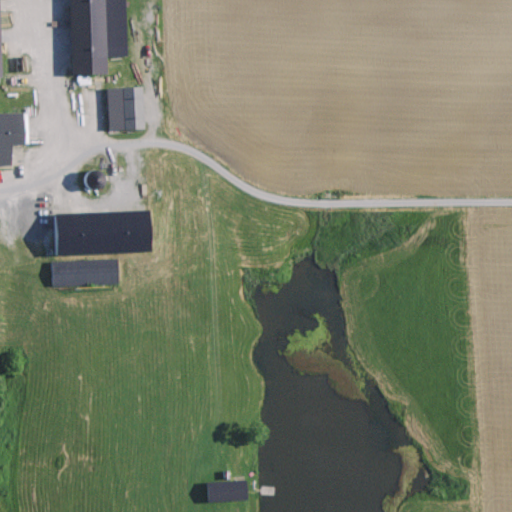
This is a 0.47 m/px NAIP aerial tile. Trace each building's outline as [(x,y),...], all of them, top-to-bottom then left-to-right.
[(65,0),(68,74),(103,73),(103,56),(123,55),(121,0),(65,0)] [(104,87),(105,130),(141,129),(139,86),(104,87)] [(0,165),(8,165),(7,144),(24,144),(23,112),(0,112),(0,165)] [(50,287),(115,284),(114,259),(48,262),(50,287)] [(242,480),(203,481),(204,501),(243,500),(242,480)]
